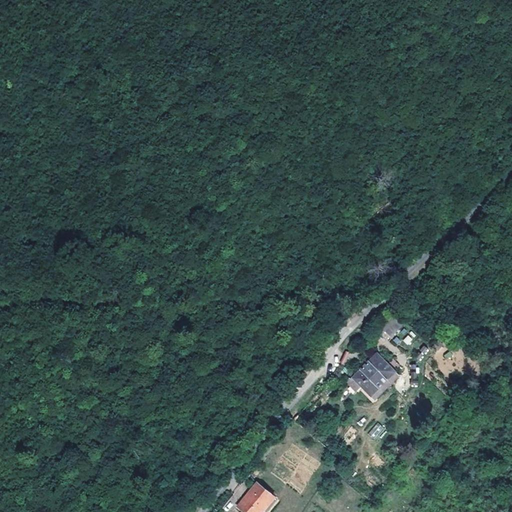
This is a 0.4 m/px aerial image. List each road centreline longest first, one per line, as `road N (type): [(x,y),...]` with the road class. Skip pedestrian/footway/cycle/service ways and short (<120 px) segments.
road 1 (residential): [(203,511),(354,324),(511,171)]
road 2 (track): [(225,484),(210,440),(63,461),(22,454),(32,436),(0,443)]
